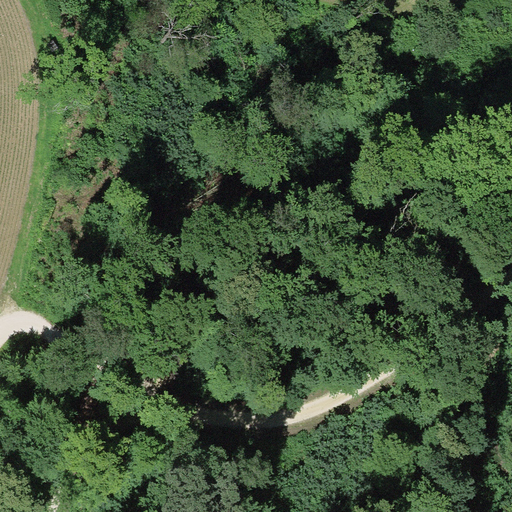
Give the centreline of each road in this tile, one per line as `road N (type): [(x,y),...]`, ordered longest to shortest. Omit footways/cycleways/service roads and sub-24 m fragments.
road 1 (track): [(511,271),(404,356),(314,410),(212,418),(154,393)]
road 2 (track): [(154,393),(42,328),(7,316),(0,331)]
road 3 (track): [(154,393),(89,442),(58,511)]
